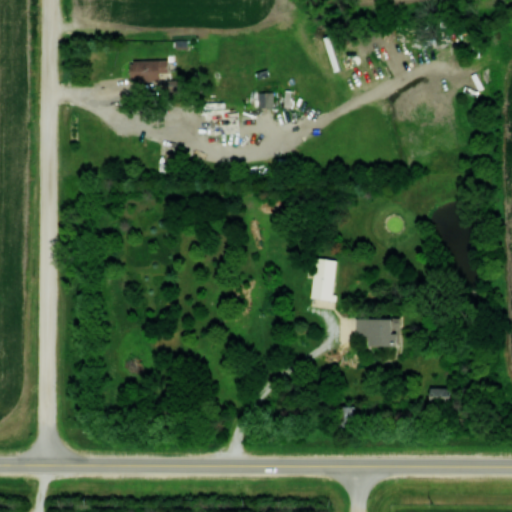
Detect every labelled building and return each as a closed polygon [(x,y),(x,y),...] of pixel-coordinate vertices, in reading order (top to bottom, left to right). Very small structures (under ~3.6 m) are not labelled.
[(167,60),(131,60),(131,79),(167,79),(167,60)] [(164,93),(180,93),(180,81),(164,81),(164,93)] [(273,106),(273,92),(259,92),(259,107),(273,106)] [(203,134),(238,134),(238,108),(203,108),(203,134)] [(332,300),(336,260),(316,258),(312,298),(332,300)] [(368,346),(395,346),(395,318),(356,318),(356,336),(368,336),(368,346)] [(450,388),(430,388),(430,412),(450,412),(450,388)] [(355,427),(355,407),(338,407),(338,427),(355,427)]
